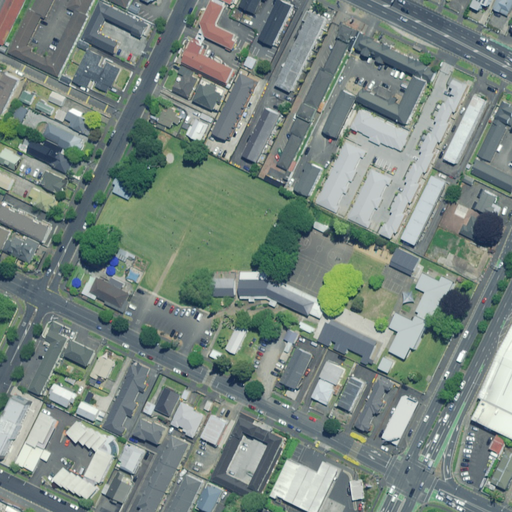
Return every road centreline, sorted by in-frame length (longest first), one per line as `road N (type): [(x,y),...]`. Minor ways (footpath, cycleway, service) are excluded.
road 1 (residential): [(41,295),(404,473)]
road 2 (residential): [(41,295),(190,0)]
road 3 (secondary): [(404,473),(511,251)]
road 4 (secondary): [(511,291),(444,429)]
road 5 (secondary): [(511,66),(374,0)]
